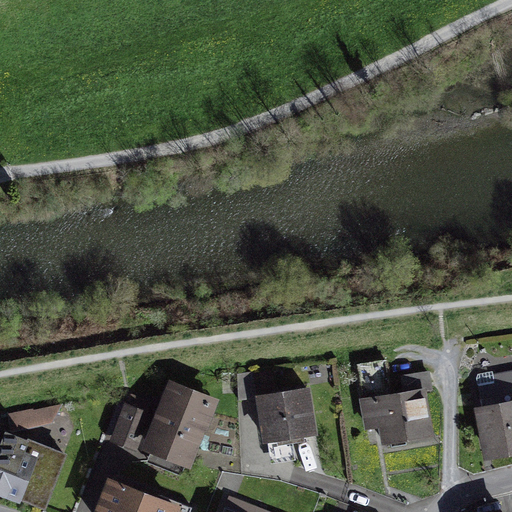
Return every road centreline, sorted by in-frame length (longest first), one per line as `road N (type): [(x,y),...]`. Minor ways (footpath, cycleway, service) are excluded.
road 1 (track): [(511,4),(312,104),(200,147),(11,175)]
road 2 (track): [(444,337),(452,499)]
